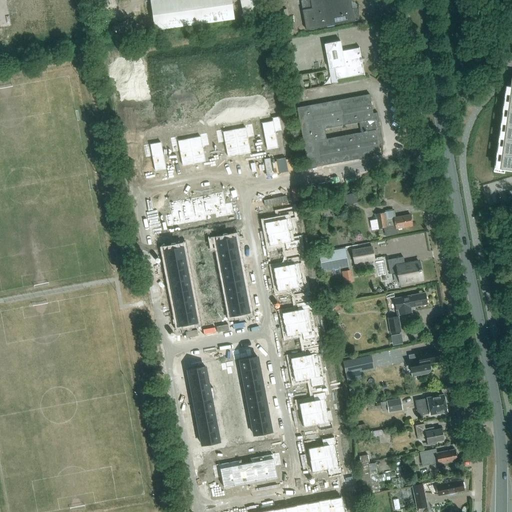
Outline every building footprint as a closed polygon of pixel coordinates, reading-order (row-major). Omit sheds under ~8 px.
[(358,6),(358,10),(352,10),(349,0),(304,0),(301,1),(303,11),(306,31),(354,22),(354,21),(358,21),(358,25),(359,25),(358,6)] [(150,2),(100,10),(104,36),(154,29),(150,2)] [(287,11),(276,13),(281,41),(292,39),(287,11)] [(337,80),(364,75),(365,76),(363,63),(364,60),(362,58),(360,48),(359,48),(359,49),(343,52),(341,42),(325,45),(332,84),(338,83),(337,80)] [(288,76),(290,91),(304,89),(301,74),(288,76)] [(511,78),(511,79),(511,87),(499,169),(505,170),(511,170),(511,78)] [(372,104),(370,96),(368,96),(340,101),(334,102),(297,108),(308,169),(321,167),(344,163),(368,159),(381,156),(379,145),(383,144),(378,114),(374,115),(372,104)] [(274,124),(263,127),(267,148),(279,146),(276,131),(282,129),(279,117),(273,118),(274,124)] [(246,130),(235,133),(239,154),(251,152),(248,137),(254,135),(252,123),(245,125),(246,130)] [(222,129),(216,130),(218,143),(224,142),(227,157),(239,154),(235,133),(224,135),(222,129)] [(201,140),(190,142),(194,163),(206,161),(203,146),(209,145),(207,132),(200,134),(201,140)] [(177,138),(170,140),(173,152),(179,151),(182,166),(194,163),(190,142),(179,144),(177,138)] [(151,144),(144,145),(146,157),(152,156),(156,171),(167,169),(163,147),(152,149),(151,144)] [(223,192),(212,194),(217,214),(227,212),(228,216),(235,215),(232,202),(226,204),(223,192)] [(345,194),(342,195),(343,196),(344,200),(346,199),(347,203),(356,200),(354,193),(345,196),(345,195),(345,194)] [(212,194),(202,196),(206,217),(217,214),(212,194)] [(202,196),(191,198),(196,219),(206,217),(202,196)] [(191,198),(181,201),(185,221),(196,219),(191,198)] [(173,214),(166,216),(168,228),(175,227),(174,223),(185,221),(181,201),(170,203),(173,214)] [(281,220),(266,223),(268,235),(290,231),(288,219),(294,218),(292,211),(280,214),(281,220)] [(386,213),(375,214),(376,220),(378,229),(384,228),(386,235),(398,233),(397,229),(412,226),(410,215),(396,218),(387,219),(386,213)] [(290,231),(268,235),(271,247),(286,244),(287,250),(300,247),(298,240),(292,242),(290,231)] [(235,237),(212,241),(214,247),(218,246),(219,251),(237,248),(235,237)] [(183,247),(165,250),(167,261),(185,258),(183,247)] [(352,251),(355,262),(373,259),(371,247),(352,251)] [(237,248),(219,251),(221,262),(239,258),(237,248)] [(320,254),(323,270),(347,266),(344,250),(320,254)] [(289,265),(273,268),(276,280),(297,275),(295,264),(301,263),(300,256),(287,259),(289,265)] [(409,281),(422,278),(419,262),(404,265),(403,257),(387,260),(390,273),(398,272),(400,283),(402,282),(404,284),(408,283),(409,281)] [(185,258),(167,261),(169,272),(187,268),(185,258)] [(239,258),(221,262),(223,272),(241,269),(239,258)] [(187,268),(169,272),(171,282),(189,279),(187,268)] [(241,269),(223,272),(225,283),(243,280),(241,269)] [(350,270),(341,271),(343,279),(351,277),(350,270)] [(297,275),(276,280),(278,292),(293,288),(295,295),(307,292),(306,285),(300,287),(297,275)] [(171,282),(173,293),(191,290),(189,279),(171,282)] [(243,280),(225,283),(227,294),(245,290),(243,280)] [(191,290),(173,293),(175,304),(193,300),(191,290)] [(245,290),(227,294),(229,304),(247,301),(245,290)] [(414,307),(415,306),(427,304),(425,293),(408,296),(394,299),(396,310),(398,309),(399,315),(411,312),(410,307),(411,307),(412,308),(414,307)] [(193,300),(175,304),(177,314),(195,311),(193,300)] [(247,301),(229,304),(231,315),(249,312),(247,301)] [(298,310),(282,313),(285,325),(306,320),(304,309),(310,308),(309,301),(296,303),(298,310)] [(342,308),(338,304),(333,309),(337,313),(342,308)] [(195,311),(177,314),(179,325),(197,322),(195,311)] [(398,316),(388,318),(391,334),(401,332),(398,316)] [(306,320),(285,325),(287,336),(302,333),(304,340),(316,337),(315,330),(309,331),(306,320)] [(306,355),(291,358),(293,370),(315,365),(313,354),(319,353),(317,346),(305,349),(306,355)] [(410,361),(409,361),(411,372),(413,372),(413,376),(421,374),(427,373),(428,372),(430,371),(430,369),(429,362),(438,360),(436,351),(427,352),(427,351),(418,353),(409,355),(410,361)] [(257,356),(240,360),(242,371),(259,368),(257,356)] [(360,357),(343,361),(345,374),(359,371),(363,370),(360,357)] [(315,365),(293,370),(296,382),(311,378),(312,385),(324,382),(323,375),(317,376),(315,365)] [(205,366),(188,370),(190,381),(207,378),(205,366)] [(259,368),(242,371),(244,382),(261,378),(259,368)] [(347,382),(361,379),(359,371),(345,374),(347,382)] [(207,378),(190,381),(192,392),(209,388),(207,378)] [(261,378),(244,382),(246,392),(264,389),(262,378),(261,378)] [(192,392),(191,392),(193,402),(211,399),(215,398),(213,388),(209,388),(192,392)] [(264,389),(246,392),(248,403),(265,399),(266,399),(264,389)] [(314,400),(299,403),(301,415),(323,410),(321,399),(326,398),(325,391),(313,393),(314,400)] [(444,396),(444,395),(416,400),(419,414),(430,412),(430,414),(447,411),(445,402),(447,401),(446,396),(444,396)] [(400,398),(387,400),(387,401),(387,405),(388,410),(402,407),(400,398)] [(211,399),(193,402),(195,413),(196,413),(213,409),(211,399)] [(265,399),(248,403),(250,413),(267,410),(265,399)] [(213,409),(196,413),(198,423),(215,420),(213,409)] [(267,410),(250,413),(252,424),(269,421),(267,410)] [(323,410),(301,415),(303,426),(319,423),(320,430),(332,427),(331,420),(325,421),(323,410)] [(215,420),(198,423),(200,434),(217,431),(215,420)] [(269,421),(252,424),(254,435),(272,432),(269,421)] [(425,428),(424,423),(415,425),(417,437),(426,436),(427,444),(436,443),(436,441),(443,440),(441,428),(434,429),(433,427),(425,428)] [(217,431),(200,434),(202,445),(219,442),(217,431)] [(323,446),(308,449),(310,461),(332,456),(330,445),(336,444),(334,437),(322,440),(323,446)] [(456,453),(455,452),(455,450),(447,451),(447,450),(436,452),(436,448),(421,451),(423,462),(437,460),(438,464),(447,462),(448,461),(456,460),(456,457),(457,456),(456,453)] [(272,457),(261,459),(265,479),(276,477),(274,466),(281,464),(278,452),(271,453),(272,457)] [(368,454),(359,456),(360,464),(369,462),(368,454)] [(332,456),(310,461),(313,473),(328,469),(329,476),(342,473),(340,466),(334,468),(332,456)] [(261,459),(251,461),(255,481),(265,479),(261,459)] [(251,461),(240,463),(244,484),(255,481),(251,461)] [(240,463),(230,465),(234,486),(244,484),(240,463)] [(368,463),(361,464),(363,495),(380,491),(376,466),(376,463),(370,464),(368,464),(368,463)] [(218,464),(211,465),(214,478),(221,476),(223,488),(234,486),(230,465),(219,468),(218,464)] [(457,481),(456,477),(435,481),(438,496),(447,494),(447,496),(457,494),(457,492),(465,491),(462,480),(457,481)] [(427,507),(422,483),(411,486),(416,509),(427,507)] [(344,511),(341,496),(330,499),(332,511),(344,511)] [(332,511),(330,499),(318,501),(320,511),(332,511)] [(320,511),(318,501),(307,503),(309,511),(320,511)] [(309,511),(307,503),(296,505),(297,511),(309,511)]
